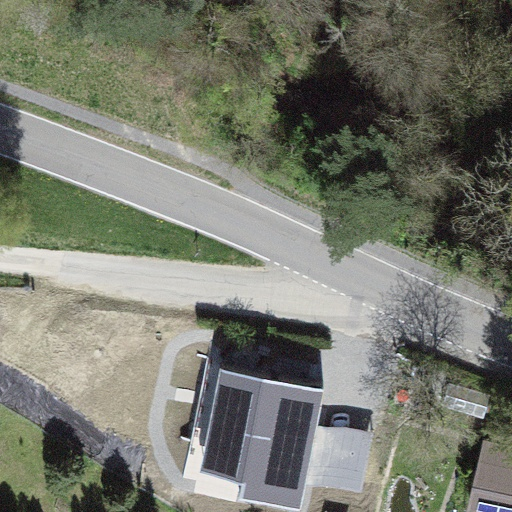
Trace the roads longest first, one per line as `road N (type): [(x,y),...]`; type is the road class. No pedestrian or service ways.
road 1 (tertiary): [(511,340),(0,128)]
road 2 (track): [(0,251),(238,282),(364,276)]
